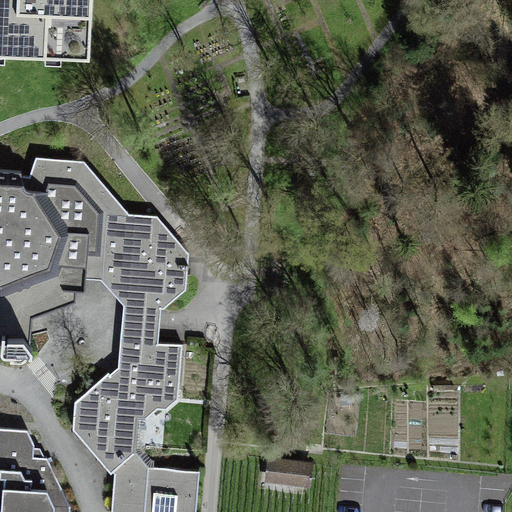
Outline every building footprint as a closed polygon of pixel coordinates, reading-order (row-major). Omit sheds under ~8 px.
[(0,0),(0,35),(5,35),(4,53),(46,55),(47,38),(62,38),(61,55),(89,57),(91,0),(0,0)] [(124,272),(129,213),(84,160),(36,157),(29,175),(21,175),(22,171),(0,169),(0,310),(14,311),(57,295),(59,292),(61,288),(85,290),(87,265),(98,266),(98,268),(105,277),(117,277),(117,270),(123,271),(124,272)] [(129,213),(124,272),(128,273),(147,295),(146,307),(163,308),(186,288),(189,253),(157,215),(129,213)] [(128,343),(126,367),(113,378),(109,372),(75,401),(73,428),(111,472),(113,470),(115,473),(111,511),(145,511),(149,466),(136,451),(138,418),(146,418),(158,408),(166,409),(178,398),(182,344),(151,341),(152,334),(139,333),(128,343)] [(339,358),(330,358),(330,371),(339,371),(339,358)] [(0,511),(69,511),(70,506),(47,457),(33,456),(34,443),(27,429),(0,427),(0,511)] [(310,463),(270,459),(268,479),(308,483),(310,463)] [(149,466),(145,511),(196,511),(199,470),(149,466)]
